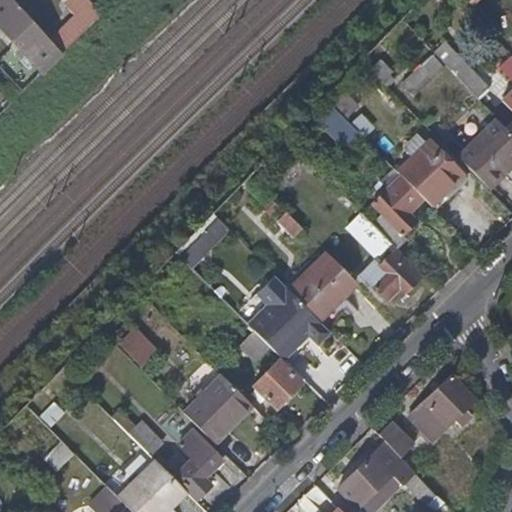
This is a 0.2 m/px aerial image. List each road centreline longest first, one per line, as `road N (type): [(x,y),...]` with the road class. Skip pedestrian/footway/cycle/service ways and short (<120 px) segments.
road 1 (residential): [(249,511),(462,294)]
road 2 (residential): [(462,294),(511,423)]
